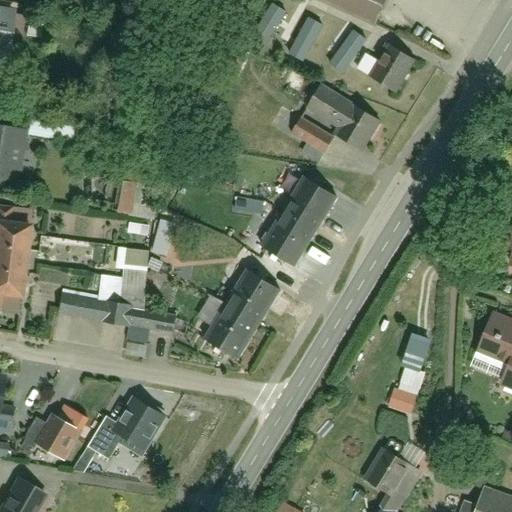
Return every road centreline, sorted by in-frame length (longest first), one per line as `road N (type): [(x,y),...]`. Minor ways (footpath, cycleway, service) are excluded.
road 1 (tertiary): [(289,400),(511,53)]
road 2 (residential): [(0,351),(289,400)]
road 3 (tertiary): [(221,511),(289,400)]
